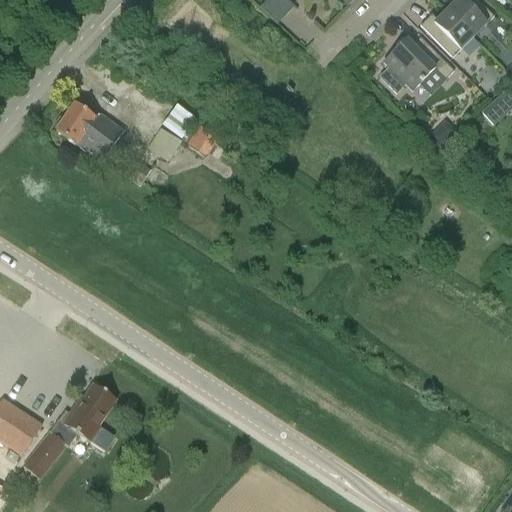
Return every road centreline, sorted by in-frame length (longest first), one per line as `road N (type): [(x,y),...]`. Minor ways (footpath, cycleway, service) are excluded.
road 1 (tertiary): [(391,511),(0,253)]
road 2 (residential): [(0,120),(109,0)]
